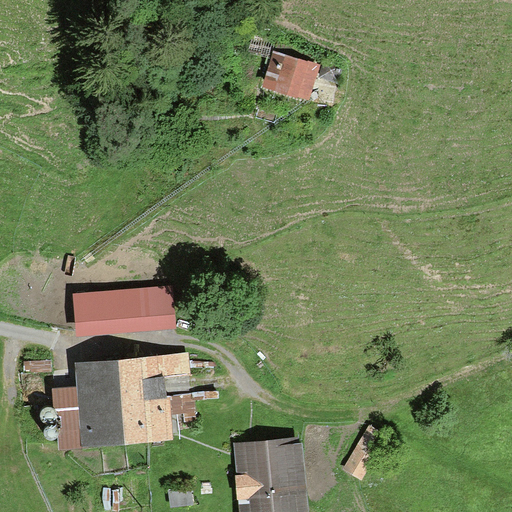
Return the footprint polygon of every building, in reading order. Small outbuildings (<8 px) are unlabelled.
[(309,106),(319,68),(311,66),(315,54),(253,36),(248,55),(269,61),(260,92),(309,106)] [(341,67),(322,62),(318,79),(336,84),(341,67)] [(76,343),(177,333),(172,288),(71,297),(76,343)] [(168,417),(194,414),(188,355),(73,366),(81,451),(171,442),(168,417)] [(54,427),(56,421),(54,415),(48,413),(42,415),(40,421),(42,427),(48,430),(54,427)] [(341,472),(362,485),(389,440),(368,428),(341,472)] [(57,446),(59,441),(57,435),(51,433),(45,435),(43,441),(45,446),(51,449),(57,446)] [(307,511),(300,434),(232,441),(239,511),(307,511)] [(191,489),(167,492),(169,509),(193,507),(191,489)]
